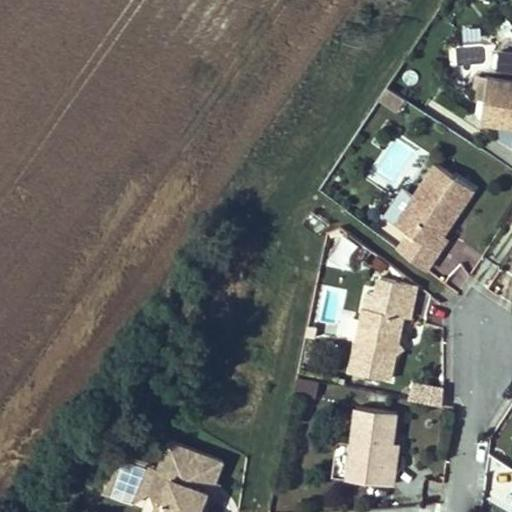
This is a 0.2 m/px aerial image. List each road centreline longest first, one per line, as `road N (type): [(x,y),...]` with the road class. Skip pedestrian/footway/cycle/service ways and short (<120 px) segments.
road 1 (track): [(50,511),(188,291),(206,242),(414,0)]
road 2 (residential): [(460,511),(476,354)]
